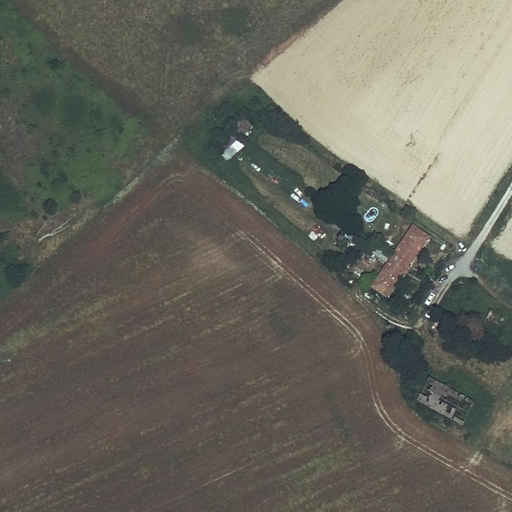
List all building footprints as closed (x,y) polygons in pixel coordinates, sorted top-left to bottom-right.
[(255,124),(247,114),(229,130),(237,140),(255,124)] [(237,140),(229,130),(212,146),(221,156),(237,140)] [(227,163),(244,147),(238,140),(221,156),(227,163)] [(429,239),(412,229),(393,258),(408,269),(429,239)] [(408,269),(393,258),(373,287),(388,298),(408,269)] [(466,294),(457,289),(436,325),(457,336),(462,327),(479,336),(492,313),(464,298),(466,294)] [(511,324),(492,313),(479,336),(511,354),(511,324)] [(474,405),(430,381),(419,401),(463,425),(474,405)]
